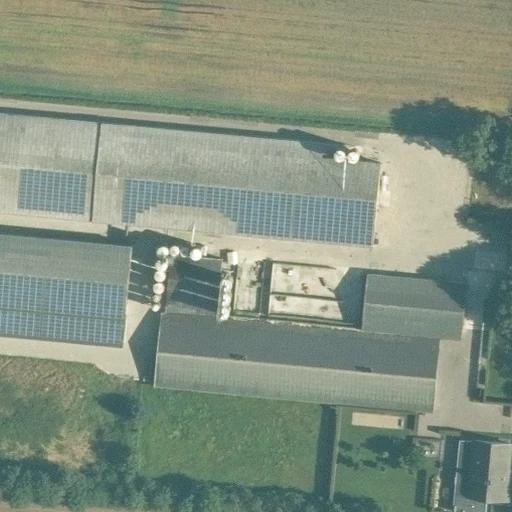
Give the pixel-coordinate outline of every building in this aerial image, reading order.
[(322,157),(323,143),(0,112),(0,210),(374,245),(381,162),(322,157)] [(0,333),(123,345),(126,316),(133,245),(0,232),(0,333)] [(437,336),(363,328),(218,313),(222,258),(172,254),(165,310),(161,310),(154,385),(430,411),(437,336)] [(462,338),(467,283),(368,273),(363,328),(437,336),(462,338)] [(511,470),(508,470),(511,443),(475,440),(471,477),(456,476),(455,482),(457,483),(454,511),(461,511),(464,511),(465,510),(485,511),(486,511),(487,502),(485,502),(485,498),(508,500),(511,470)]
